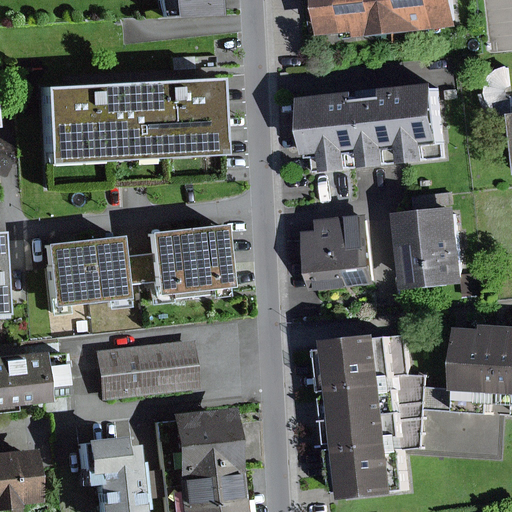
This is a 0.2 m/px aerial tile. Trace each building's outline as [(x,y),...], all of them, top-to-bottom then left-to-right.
[(167,0),(169,14),(220,10),(219,0),(167,0)] [(459,0),(310,0),(315,47),(462,32),(459,0)] [(493,98),(509,97),(511,126),(511,63),(506,66),(499,72),(494,80),(492,89),(493,98)] [(214,77),(43,85),(47,164),(218,156),(214,77)] [(445,82),(294,97),(303,179),(453,164),(445,82)] [(461,203),(392,210),(400,286),(433,282),(469,278),(461,203)] [(375,216),(312,220),(317,288),(379,284),(375,216)] [(234,227),(195,230),(201,293),(240,289),(234,227)] [(195,230),(155,234),(161,297),(201,293),(195,230)] [(0,236),(0,321),(12,321),(8,237),(0,236)] [(121,238),(90,241),(97,300),(128,296),(126,280),(154,277),(152,253),(123,256),(121,238)] [(97,300),(90,241),(56,245),(63,303),(97,300)] [(511,324),(454,329),(452,418),(511,412),(511,324)] [(405,338),(310,346),(325,506),(419,498),(405,338)] [(192,340),(93,351),(99,406),(198,395),(192,340)] [(62,349),(0,355),(0,414),(68,408),(62,349)] [(235,407),(173,415),(181,479),(210,476),(244,471),(235,407)] [(147,511),(139,442),(72,450),(78,511),(147,511)] [(0,509),(34,506),(29,452),(0,454),(0,509)] [(249,511),(244,471),(210,476),(214,511),(249,511)] [(214,511),(210,476),(181,479),(185,511),(214,511)]
